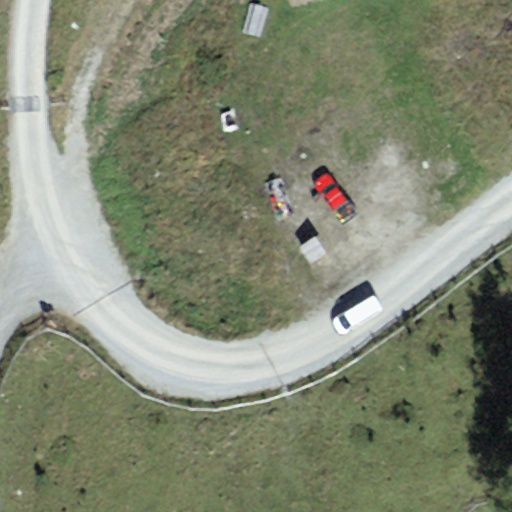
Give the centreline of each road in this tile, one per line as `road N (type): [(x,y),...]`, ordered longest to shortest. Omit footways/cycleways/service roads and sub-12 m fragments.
road 1 (track): [(511,208),(311,347),(248,366),(195,368),(148,351),(64,252),(33,170),(24,102),(33,0)]
road 2 (track): [(49,213),(73,155),(79,92),(135,0)]
